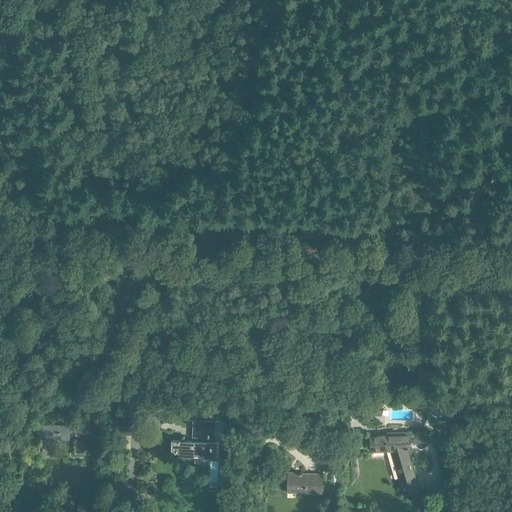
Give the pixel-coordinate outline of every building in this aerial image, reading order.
[(102,400),(93,400),(93,412),(103,412),(102,400)] [(382,406),(347,405),(346,415),(381,416),(382,406)] [(203,425),(195,425),(194,441),(171,440),(171,453),(218,454),(218,442),(214,442),(215,421),(203,421),(203,425)] [(85,454),(86,426),(38,424),(38,435),(75,436),(74,454),(85,454)] [(391,450),(404,494),(418,490),(407,452),(410,452),(409,446),(407,446),(407,441),(409,441),(409,432),(394,433),(394,435),(371,436),(371,450),(391,450)] [(334,472),(334,460),(320,459),(320,471),(334,472)] [(306,476),(306,474),(302,473),(302,472),(288,472),(287,492),(322,493),(322,474),(312,474),(311,476),(306,476)]
